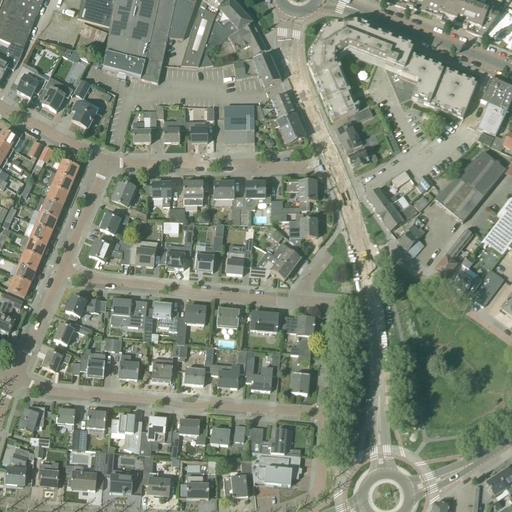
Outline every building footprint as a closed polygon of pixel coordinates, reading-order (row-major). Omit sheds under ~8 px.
[(0,41),(16,48),(23,51),(37,17),(39,12),(43,0),(2,0),(2,2),(0,7),(0,41)] [(82,0),(77,21),(109,30),(113,3),(113,2),(113,0),(82,0)] [(103,72),(134,80),(139,82),(159,0),(113,0),(113,2),(113,3),(109,30),(103,72)] [(176,0),(159,0),(139,82),(158,86),(162,68),(168,41),(175,6),(176,0)] [(176,0),(175,6),(168,41),(183,42),(197,0),(176,0)] [(202,58),(206,47),(207,42),(213,26),(219,10),(229,0),(206,0),(197,17),(181,69),(198,70),(202,58)] [(206,47),(242,14),(229,0),(219,10),(213,26),(207,42),(206,47)] [(406,8),(432,17),(441,20),(440,24),(452,28),(453,25),(460,28),(469,4),(460,1),(461,1),(458,0),(381,0),(381,2),(405,11),(406,8)] [(485,0),(460,0),(461,1),(460,1),(469,4),(482,9),(485,0)] [(465,33),(482,39),(488,31),(500,16),(482,9),(469,4),(460,28),(466,30),(465,33)] [(511,16),(504,11),(482,39),(493,44),(496,40),(499,42),(496,45),(507,50),(511,42),(511,16)] [(206,47),(202,58),(205,56),(205,55),(222,43),(220,41),(233,30),(234,29),(238,33),(252,25),(242,14),(206,47)] [(249,47),(254,57),(259,56),(266,52),(252,25),(238,33),(228,40),(231,45),(235,54),(249,47)] [(435,108),(440,110),(440,112),(451,116),(451,114),(457,116),(456,119),(462,121),(477,85),(471,82),(470,85),(464,82),(465,80),(454,76),(453,78),(447,76),(448,73),(438,69),(437,71),(431,69),(432,67),(421,63),(420,65),(415,63),(416,60),(401,55),(404,47),(388,41),(387,43),(380,40),(381,38),(356,28),(356,26),(331,28),(331,31),(325,35),(323,34),(308,58),(310,59),(311,69),(308,70),(316,88),(319,87),(321,94),(319,94),(326,110),(328,109),(331,116),(329,116),(332,125),(355,115),(336,70),(335,71),(334,69),(336,68),(337,60),(335,60),(335,57),(337,56),(339,57),(345,53),(344,52),(347,50),(349,51),(349,53),(386,68),(384,71),(401,78),(394,95),(399,106),(412,101),(417,103),(418,101),(424,103),(423,105),(434,110),(435,108)] [(0,82),(7,69),(13,72),(19,61),(23,51),(16,48),(12,57),(6,54),(1,63),(0,61),(0,82)] [(202,58),(198,70),(213,68),(205,56),(202,58)] [(265,90),(280,83),(269,59),(243,63),(243,64),(234,65),(236,82),(260,79),(265,90)] [(35,75),(22,68),(15,81),(21,85),(17,93),(30,101),(34,94),(38,97),(43,87),(32,82),(35,75)] [(43,91),(49,94),(45,102),(44,102),(43,104),(42,107),(56,114),(65,98),(69,100),(73,92),(50,79),(43,91)] [(80,100),(83,102),(91,87),(81,82),(73,96),(80,100)] [(496,139),(505,117),(511,99),(511,87),(507,86),(506,88),(489,82),(480,103),(487,106),(477,131),(496,139)] [(271,101),(279,121),(294,116),(286,96),(271,101)] [(96,114),(78,105),(77,104),(72,113),(77,115),(72,123),(87,131),(96,114)] [(253,109),(254,124),(265,122),(260,108),(253,109)] [(254,124),(253,109),(224,110),(224,133),(230,133),(236,133),(242,133),(248,133),(254,133),(254,124)] [(359,114),(356,116),(360,123),(372,118),(369,112),(368,110),(359,114)] [(133,125),(133,133),(133,146),(150,146),(150,133),(150,130),(156,130),(156,122),(157,122),(157,114),(156,114),(143,114),(144,120),(144,125),(133,125)] [(294,116),(279,121),(269,122),(273,130),(279,127),(287,147),(304,140),(294,116)] [(164,124),(164,132),(163,146),(179,146),(179,132),(178,132),(178,124),(164,124)] [(185,132),(191,132),(191,145),(207,145),(207,131),(205,131),(205,124),(185,124),(185,132)] [(355,138),(350,128),(349,127),(334,134),(340,145),(341,145),(355,138)] [(12,130),(9,135),(4,132),(1,137),(0,137),(0,144),(13,152),(19,141),(20,141),(23,136),(12,130)] [(505,143),(496,139),(492,150),(501,154),(503,148),(511,152),(511,134),(509,133),(505,143)] [(380,136),(375,138),(378,144),(382,141),(384,139),(382,135),(380,136)] [(493,141),(481,136),(477,144),(489,150),(493,141)] [(346,156),(361,149),(360,145),(356,137),(355,138),(341,145),(346,156)] [(377,144),(378,144),(375,138),(369,140),(373,147),(377,144)] [(0,158),(7,163),(13,152),(0,144),(0,158)] [(35,144),(31,153),(29,157),(32,159),(30,162),(34,164),(36,161),(42,148),(35,144)] [(38,161),(36,167),(42,169),(44,164),(46,165),(52,153),(45,149),(39,162),(38,161)] [(363,152),(347,160),(351,170),(353,169),(354,171),(353,171),(353,172),(352,172),(352,173),(353,173),(353,174),(354,174),(355,173),(356,174),(357,173),(356,173),(377,163),(374,157),(367,160),(363,152)] [(462,226),(503,176),(505,173),(482,155),(434,202),(462,226)] [(57,176),(73,183),(79,169),(78,168),(78,169),(77,169),(77,167),(72,165),(71,167),(63,163),(64,161),(63,161),(57,176)] [(511,163),(505,173),(503,176),(511,179),(511,163)] [(12,165),(9,170),(20,177),(23,172),(17,168),(12,165)] [(42,169),(36,167),(33,173),(38,176),(42,169)] [(404,173),(390,183),(396,191),(410,181),(404,173)] [(47,187),(51,189),(67,196),(73,183),(57,176),(52,174),(47,187)] [(415,189),(421,196),(433,187),(424,177),(418,182),(420,185),(415,189)] [(26,185),(23,192),(29,194),(32,188),(26,185)] [(153,186),(153,188),(147,188),(146,188),(146,198),(147,198),(153,198),(153,201),(163,201),(163,210),(170,210),(169,201),(170,201),(170,185),(153,186)] [(184,208),(197,208),(202,208),(202,185),(183,185),(184,202),(184,208)] [(214,202),(234,202),(234,200),(233,185),(214,185),(214,202)] [(245,185),(246,194),(246,213),(255,213),(255,208),(255,201),(271,201),(271,196),(265,196),(264,185),(245,185)] [(299,204),(299,210),(282,210),(282,204),(271,204),(271,205),(271,217),(286,216),(299,216),(299,213),(309,213),(309,204),(316,204),(316,185),(283,185),(283,195),(299,195),(299,204)] [(127,187),(126,189),(119,186),(112,204),(127,210),(135,190),(127,187)] [(67,196),(51,189),(46,202),(62,209),(67,196)] [(387,203),(379,191),(365,200),(376,216),(389,206),(390,208),(398,203),(394,198),(387,203)] [(26,201),(29,194),(23,192),(20,198),(26,201)] [(422,199),(412,208),(419,214),(428,205),(433,200),(427,194),(422,199)] [(507,250),(511,243),(511,197),(496,219),(499,222),(495,227),(480,247),(484,250),(487,247),(501,257),(507,250)] [(62,209),(46,202),(41,215),(57,222),(62,209)] [(389,206),(376,216),(383,226),(403,211),(398,203),(390,208),(389,206)] [(403,211),(383,226),(389,235),(417,216),(410,207),(404,212),(403,211)] [(13,218),(16,212),(11,210),(8,216),(13,218)] [(132,211),(129,219),(141,224),(147,223),(146,217),(132,211)] [(177,225),(177,212),(169,212),(169,225),(177,225)] [(57,222),(41,215),(35,228),(51,235),(57,222)] [(499,222),(496,219),(491,215),(487,221),(495,227),(499,222)] [(13,218),(8,216),(5,222),(10,225),(13,218)] [(106,216),(100,232),(114,238),(120,222),(106,216)] [(289,244),(299,251),(301,241),(316,240),(316,222),(301,223),(289,224),(289,241),(292,241),(289,244)] [(194,226),(186,225),(184,245),(192,246),(194,226)] [(216,227),(215,238),(223,239),(224,227),(216,227)] [(398,246),(413,259),(423,248),(417,242),(424,234),(420,231),(418,233),(412,227),(407,233),(409,234),(398,246)] [(25,239),(46,248),(51,235),(35,228),(30,241),(25,239)] [(283,238),(271,229),(266,236),(278,245),(283,238)] [(465,232),(444,258),(445,260),(435,273),(440,276),(440,279),(442,280),(444,280),(446,281),(456,268),(451,264),(472,238),(465,232)] [(118,246),(131,251),(134,243),(122,238),(118,246)] [(26,249),(24,254),(40,261),(46,248),(25,239),(22,247),(26,249)] [(244,256),(251,256),(252,242),(246,242),(244,256)] [(129,265),(130,257),(130,252),(131,251),(118,246),(112,244),(110,249),(95,243),(93,249),(89,258),(104,265),(111,250),(123,255),(122,256),(121,266),(129,267),(129,265)] [(136,266),(135,268),(153,269),(155,253),(144,252),(145,244),(134,243),(131,251),(130,252),(130,257),(129,265),(136,266)] [(277,252),(272,258),(294,274),(299,267),(297,265),(300,262),(291,255),(292,253),(282,246),(277,252)] [(161,254),(161,257),(160,267),(166,267),(165,271),(183,272),(186,250),(167,248),(167,254),(161,254)] [(205,251),(205,254),(197,253),(195,274),(196,274),(196,272),(212,273),(212,275),(214,259),(214,252),(205,251)] [(35,274),(40,261),(24,254),(19,267),(35,274)] [(226,277),(242,278),(244,256),(228,254),(226,277)] [(472,297),(482,283),(477,279),(478,278),(468,271),(475,262),(468,256),(460,266),(465,270),(461,275),(452,287),(465,297),(467,293),(472,297)] [(294,274),(272,258),(268,263),(263,270),(274,278),(275,276),(284,283),(287,279),(289,280),(294,274)] [(19,267),(13,280),(30,286),(35,274),(19,267)] [(502,282),(496,278),(490,273),(482,283),(472,297),(470,300),(483,310),(502,282)] [(24,300),(30,286),(13,280),(8,292),(24,299),(23,300),(24,300)] [(0,309),(0,332),(1,333),(1,334),(5,336),(5,335),(8,336),(14,323),(8,320),(13,309),(19,311),(22,304),(10,299),(4,296),(0,304),(2,305),(0,309)] [(499,312),(511,321),(511,296),(499,312)] [(67,311),(66,314),(80,320),(83,312),(91,313),(91,314),(98,315),(100,303),(92,302),(92,305),(86,305),(86,304),(72,298),(69,306),(68,306),(66,311),(67,311)] [(114,302),(112,317),(112,323),(123,324),(124,328),(138,330),(140,306),(131,305),(131,304),(114,302)] [(149,311),(148,320),(149,320),(159,320),(158,329),(169,330),(169,333),(169,334),(177,334),(179,315),(178,315),(178,316),(171,315),(172,307),(154,306),(153,312),(149,312),(149,311)] [(204,325),(205,311),(186,309),(185,324),(204,325)] [(237,329),(238,314),(219,312),(217,328),(237,329)] [(276,335),(278,317),(252,315),(250,333),(276,335)] [(290,357),(298,358),(310,359),(311,351),(311,340),(312,340),(313,329),(315,329),(315,328),(313,327),(313,321),(313,320),(299,320),(299,319),(299,321),(285,319),(283,335),(297,336),(296,350),(291,349),(290,357)] [(67,348),(74,332),(60,327),(57,336),(56,335),(54,339),(55,340),(54,342),(67,348)] [(82,328),(79,335),(89,339),(92,332),(82,328)] [(151,344),(152,331),(145,330),(144,344),(151,344)] [(176,347),(180,347),(184,347),(185,333),(177,333),(176,347)] [(105,353),(113,354),(114,342),(106,341),(105,353)] [(122,342),(114,342),(113,354),(121,354),(122,342)] [(180,347),(176,347),(173,347),(172,359),(179,359),(180,347)] [(180,347),(179,359),(179,363),(185,364),(185,360),(186,360),(187,348),(184,348),(184,347),(180,347)] [(213,350),(208,350),(207,349),(205,363),(204,373),(211,374),(210,378),(211,378),(212,367),(213,350)] [(103,379),(103,380),(105,364),(104,364),(105,357),(90,356),(91,352),(85,351),(81,360),(80,373),(87,374),(86,378),(87,378),(87,377),(103,379)] [(244,376),(246,353),(238,352),(237,369),(212,367),(211,378),(218,378),(217,390),(218,390),(218,388),(230,390),(230,391),(237,392),(238,376),(237,376),(238,376),(244,376)] [(64,355),(62,359),(49,354),(42,370),(55,375),(56,374),(59,375),(64,364),(68,366),(71,358),(64,355)] [(246,385),(251,385),(251,393),(270,394),(271,378),(279,379),(281,356),(272,355),(271,371),(261,370),(260,379),(252,379),(254,354),(247,354),(245,378),(246,378),(246,385)] [(121,357),(120,365),(119,381),(120,381),(120,379),(127,379),(126,382),(137,383),(138,367),(130,366),(131,358),(121,357)] [(297,366),(308,367),(309,367),(310,359),(298,358),(297,366)] [(152,371),(152,376),(152,381),(161,382),(160,384),(168,384),(168,386),(170,373),(171,373),(172,362),(152,361),(152,371)] [(72,377),(79,377),(80,366),(73,365),(72,377)] [(203,388),(204,373),(186,371),(185,387),(203,388)] [(293,376),(291,396),(307,398),(307,397),(308,378),(309,378),(293,376)] [(43,429),(44,413),(44,410),(34,410),(32,415),(25,413),(19,432),(32,436),(35,428),(43,429)] [(57,422),(57,426),(74,427),(75,413),(58,412),(58,419),(57,419),(56,422),(57,422)] [(87,431),(104,432),(105,423),(104,422),(105,417),(106,417),(106,416),(88,414),(87,431)] [(139,456),(141,434),(141,431),(134,431),(135,418),(120,417),(119,422),(113,422),(112,421),(111,435),(126,436),(125,451),(131,454),(139,456)] [(152,442),(154,442),(154,444),(171,446),(172,435),(172,434),(165,433),(166,421),(149,420),(148,435),(141,434),(139,456),(138,458),(144,459),(150,459),(152,442)] [(180,422),(179,437),(197,438),(196,446),(205,447),(206,432),(199,431),(200,424),(180,422)] [(212,432),(212,438),(211,446),(228,448),(228,442),(243,444),(245,429),(236,429),(235,436),(229,435),(229,433),(212,432)] [(251,444),(253,454),(259,455),(292,458),(292,452),(284,452),(286,433),(275,432),(274,444),(262,443),(263,431),(251,430),(249,444),(251,444)] [(72,452),(79,452),(80,434),(73,433),(72,452)] [(80,434),(79,452),(86,453),(87,436),(87,434),(80,434)] [(50,442),(37,440),(37,448),(49,449),(50,442)] [(34,456),(34,459),(42,460),(43,453),(48,453),(49,449),(37,448),(35,448),(35,450),(34,456)] [(178,449),(170,448),(169,461),(177,461),(178,449)] [(97,454),(96,472),(104,473),(105,467),(104,467),(105,454),(101,454),(97,454)] [(250,455),(251,463),(252,475),(253,488),(254,488),(255,485),(273,487),(281,487),(281,488),(287,488),(290,488),(290,485),(291,481),(298,481),(299,476),(301,476),(302,471),(299,470),(300,459),(292,458),(259,455),(253,454),(253,455),(250,455)] [(14,471),(8,471),(6,486),(17,487),(17,489),(23,489),(23,487),(24,487),(26,467),(25,467),(27,461),(15,457),(15,456),(14,456),(12,464),(12,465),(12,464),(16,465),(14,471)] [(153,460),(144,459),(143,477),(142,487),(149,487),(148,497),(168,499),(168,500),(170,483),(168,482),(168,480),(167,479),(163,478),(162,480),(162,482),(157,482),(158,476),(152,475),(153,460)] [(216,463),(207,463),(207,476),(216,476),(216,463)] [(237,475),(237,479),(231,480),(223,481),(225,502),(226,502),(226,501),(248,499),(248,498),(247,499),(245,476),(252,475),(251,463),(240,463),(241,475),(237,475)] [(52,466),(40,465),(39,469),(38,482),(41,482),(40,489),(43,489),(43,490),(47,490),(47,489),(57,490),(58,475),(59,465),(52,465),(52,466)] [(83,475),(83,469),(74,468),(73,474),(72,474),(72,480),(69,480),(68,489),(71,489),(71,491),(72,492),(72,490),(88,491),(87,493),(95,494),(97,477),(83,475)] [(497,478),(505,491),(511,486),(511,475),(509,470),(497,478)] [(125,495),(131,496),(132,480),(121,479),(121,473),(112,472),(110,495),(111,495),(123,496),(124,497),(125,495)] [(209,487),(203,487),(203,478),(187,478),(187,486),(186,501),(208,501),(209,487)] [(485,485),(495,500),(501,496),(501,494),(505,491),(497,478),(485,485)] [(497,502),(491,506),(495,511),(496,511),(501,509),(497,502)]
